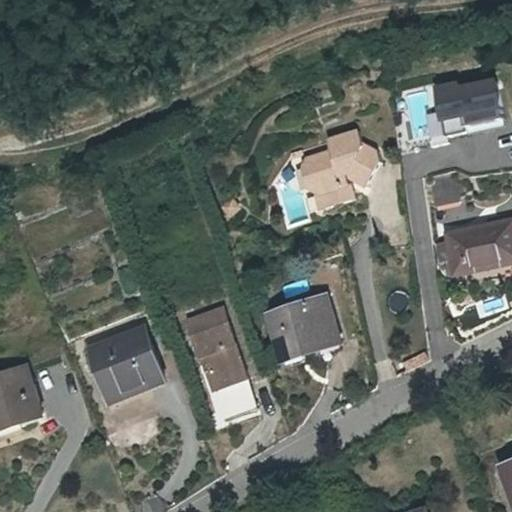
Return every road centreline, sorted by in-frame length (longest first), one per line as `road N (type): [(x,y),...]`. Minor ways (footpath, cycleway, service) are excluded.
road 1 (track): [(0,141),(61,134),(313,15),(407,0)]
road 2 (residential): [(511,341),(191,511)]
